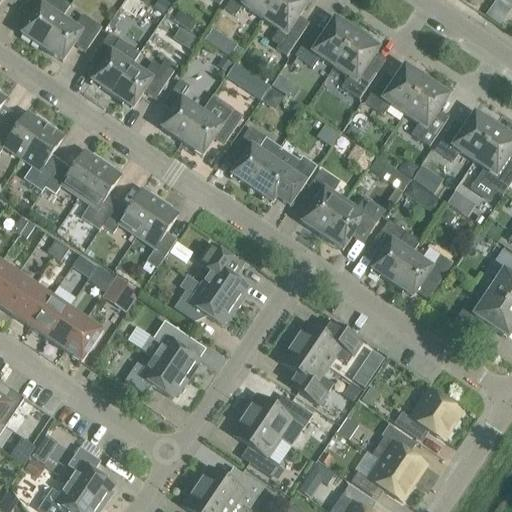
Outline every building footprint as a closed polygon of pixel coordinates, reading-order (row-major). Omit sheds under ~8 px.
[(41,50),(61,20),(69,8),(56,0),(30,0),(25,9),(34,15),(20,36),(41,50)] [(241,8),(263,23),(278,0),(231,0),(224,11),(234,18),(241,8)] [(302,0),(278,0),(263,23),(277,32),(271,42),(278,47),(275,51),(286,58),(305,29),(295,23),(308,4),(302,0)] [(511,0),(496,0),(493,5),(508,16),(511,9),(511,0)] [(61,20),(41,50),(62,64),(76,43),(87,50),(101,30),(82,17),(74,29),(61,20)] [(358,32),(345,23),(343,27),(334,21),(321,40),(311,33),(294,58),(312,70),(319,60),(333,70),(358,32)] [(358,32),(333,70),(347,79),(341,89),(359,101),(375,76),(365,70),(378,51),(369,45),(371,41),(358,32)] [(111,97),(131,67),(139,56),(109,35),(95,56),(104,62),(90,83),(111,97)] [(144,76),(131,67),(111,97),(132,111),(146,90),(157,98),(176,69),(165,61),(159,69),(152,64),(144,76)] [(389,107),(403,117),(426,83),(404,68),(391,87),(381,80),(364,105),(382,117),(389,107)] [(160,130),(181,144),(201,115),(180,101),(189,89),(179,82),(165,103),(174,109),(160,130)] [(448,98),(426,83),(403,117),(417,126),(411,136),(429,148),(445,124),(435,117),(448,98)] [(0,94),(0,131),(1,130),(12,114),(1,107),(7,99),(0,94)] [(221,128),(201,115),(181,144),(202,158),(216,137),(225,144),(242,119),(232,112),(221,128)] [(0,131),(0,153),(3,149),(21,161),(46,125),(36,118),(34,121),(26,115),(11,137),(1,130),(0,131)] [(459,154),(473,164),(498,127),(485,118),(483,121),(474,115),(461,134),(451,127),(434,152),(452,164),(459,154)] [(46,125),(21,161),(32,168),(23,181),(41,194),(44,190),(58,168),(48,161),(63,140),(54,134),(56,132),(46,125)] [(498,127),(473,164),(487,174),(481,184),(502,198),(511,182),(511,168),(505,164),(511,154),(511,141),(509,139),(511,135),(498,127)] [(230,178),(251,192),(279,150),(249,130),(224,166),(234,172),(230,178)] [(341,142),(336,154),(353,163),(359,151),(341,142)] [(300,164),(279,150),(251,192),(272,206),(277,199),(292,209),(317,170),(302,160),(300,164)] [(44,190),(54,197),(61,188),(79,200),(103,164),(93,157),(91,160),(83,154),(68,175),(58,168),(44,190)] [(103,164),(79,200),(89,207),(80,220),(99,232),(102,228),(101,228),(116,207),(105,200),(120,179),(111,173),(113,171),(103,164)] [(344,205),(331,196),(339,184),(320,172),(305,194),(316,202),(300,225),(321,239),(344,205)] [(101,228),(102,228),(112,236),(119,226),(136,238),(161,203),(151,196),(149,198),(140,193),(126,214),(116,207),(101,228)] [(344,205),(321,239),(342,253),(357,230),(368,237),(383,214),(365,202),(356,214),(344,205)] [(161,203),(136,238),(154,251),(146,264),(156,271),(173,246),(163,239),(177,217),(169,212),(171,209),(161,203)] [(12,233),(19,237),(27,225),(20,220),(21,219),(14,215),(6,228),(12,232),(12,233)] [(391,286),(411,256),(419,244),(388,223),(363,259),(374,266),(370,272),(391,286)] [(27,224),(27,225),(19,237),(25,241),(34,228),(27,224)] [(46,255),(53,259),(61,247),(55,242),(46,255)] [(211,246),(197,266),(198,267),(209,275),(201,286),(236,310),(245,296),(243,295),(248,289),(235,280),(243,267),(211,246)] [(61,247),(53,259),(60,264),(68,251),(61,247)] [(420,262),(411,256),(391,286),(412,300),(416,293),(428,301),(451,266),(428,250),(420,262)] [(497,281),(488,295),(511,310),(511,258),(502,252),(487,274),(497,281)] [(0,264),(0,301),(17,276),(0,264)] [(17,276),(0,301),(0,310),(13,319),(34,288),(17,276)] [(185,293),(173,311),(194,325),(200,315),(206,318),(221,328),(225,322),(227,323),(236,310),(201,286),(200,288),(186,278),(179,289),(185,293)] [(34,288),(13,319),(30,330),(51,299),(34,288)] [(511,310),(488,295),(478,309),(468,302),(455,322),(480,339),(487,327),(507,340),(511,333),(511,310)] [(51,299),(30,330),(47,342),(68,311),(51,299)] [(85,322),(68,311),(47,342),(64,353),(85,322)] [(85,322),(64,353),(81,365),(102,334),(85,322)] [(152,359),(187,383),(196,369),(194,368),(198,362),(178,348),(185,338),(164,324),(152,341),(149,339),(141,352),(152,359)] [(305,325),(292,345),(328,369),(334,359),(346,367),(360,346),(328,324),(320,336),(305,325)] [(321,378),(328,369),(292,345),(279,364),(295,375),(287,387),(318,408),(333,386),(321,378)] [(187,383),(152,359),(144,371),(136,365),(124,384),(144,398),(151,388),(171,401),(176,395),(178,396),(187,383)] [(1,426),(5,429),(23,401),(0,385),(0,426),(0,427),(1,426)] [(409,420),(401,414),(393,426),(415,441),(421,432),(425,431),(443,443),(462,415),(427,392),(409,420)] [(257,398),(244,417),(291,449),(303,431),(312,418),(290,403),(282,415),(274,409),(257,398)] [(244,417),(230,437),(247,448),(256,454),(248,465),(270,480),(278,467),(291,449),(244,417)] [(392,445),(380,463),(414,486),(426,468),(402,452),(409,442),(388,428),(381,438),(392,445)] [(67,485),(102,509),(111,495),(109,494),(114,487),(93,474),(100,464),(79,450),(67,468),(75,474),(67,485)] [(414,486),(380,463),(367,481),(357,474),(350,484),(371,498),(378,489),(401,504),(414,486)] [(263,490),(241,475),(233,487),(208,470),(195,490),(228,511),(230,511),(237,503),(249,511),(263,490)] [(99,511),(102,509),(67,485),(59,497),(51,491),(37,511),(99,511)] [(346,511),(362,511),(369,502),(348,488),(341,498),(351,505),(346,511)] [(228,511),(195,490),(182,509),(186,511),(228,511)]
